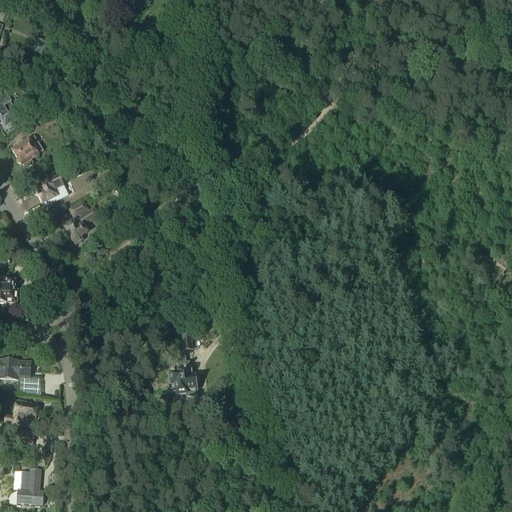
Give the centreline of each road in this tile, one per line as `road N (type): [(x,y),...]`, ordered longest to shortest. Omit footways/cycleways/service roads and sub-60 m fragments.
road 1 (track): [(287,511),(242,385),(198,208),(198,0)]
road 2 (track): [(253,169),(312,128),(331,103),(379,0)]
road 3 (track): [(331,103),(511,21)]
road 4 (residential): [(193,61),(5,0)]
road 5 (residential): [(60,311),(195,187)]
road 6 (residential): [(64,355),(71,511)]
road 7 (residential): [(0,183),(60,311)]
